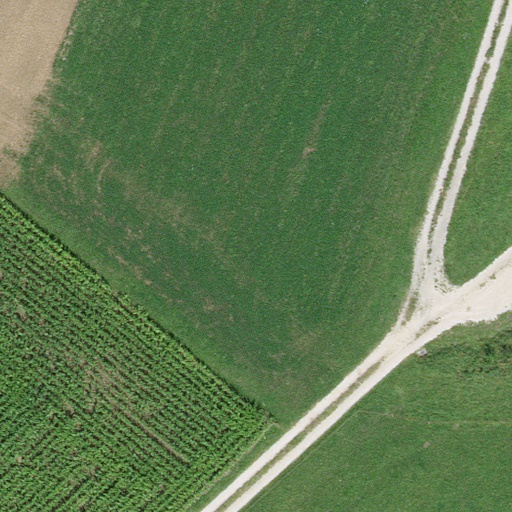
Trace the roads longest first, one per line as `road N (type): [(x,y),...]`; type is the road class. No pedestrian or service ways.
road 1 (track): [(511,269),(484,300),(430,320),(221,511)]
road 2 (track): [(502,0),(422,250),(430,320)]
